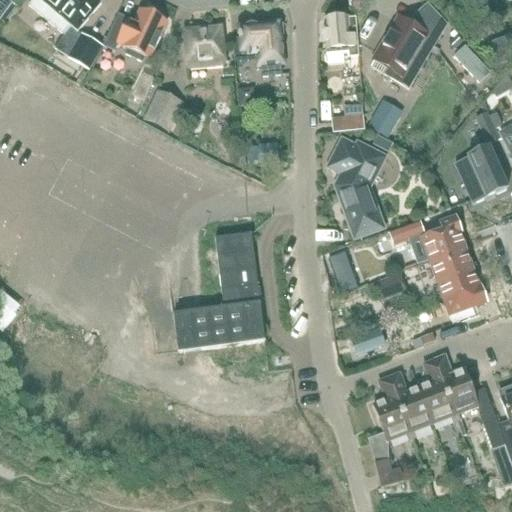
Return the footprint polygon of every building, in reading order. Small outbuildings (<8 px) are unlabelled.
[(0,0),(0,19),(12,4),(6,0),(0,0)] [(77,34),(101,5),(94,0),(33,0),(28,6),(63,36),(54,50),(68,59),(68,60),(89,72),(101,49),(80,36),(77,34)] [(408,91),(446,27),(428,8),(410,24),(414,28),(411,32),(396,24),(393,29),(391,34),(375,59),(389,68),(387,72),(384,77),(408,91)] [(163,24),(140,13),(135,26),(129,23),(130,22),(128,21),(118,16),(103,49),(115,55),(119,46),(124,49),(124,50),(127,52),(125,57),(141,64),(143,59),(147,61),(151,52),(153,53),(159,38),(157,37),(163,24)] [(337,18),(335,15),(333,14),(330,15),(327,16),(326,19),(327,21),(323,22),(324,32),(322,32),(322,35),(325,35),(327,56),(325,59),(326,65),(328,67),(344,65),(344,61),(353,60),(353,59),(358,59),(355,21),(348,21),(348,20),(337,21),(337,18)] [(282,27),(277,23),(277,22),(278,22),(278,21),(278,20),(278,19),(278,18),(277,19),(277,20),(277,21),(277,22),(275,23),(267,24),(268,26),(239,29),(240,37),(238,37),(238,41),(232,42),(233,54),(254,52),(257,55),(258,67),(261,67),(262,79),(260,81),(261,81),(263,79),(280,78),(282,79),(280,77),(279,66),(282,65),(280,37),(282,37),(282,29),(283,27),(284,27),(285,26),(286,26),(284,26),(282,27)] [(222,61),(224,61),(220,31),(185,34),(188,64),(189,64),(189,70),(223,68),(222,61)] [(464,48),(454,58),(480,85),(490,75),(464,48)] [(153,81),(142,75),(131,97),(142,102),(153,81)] [(180,105),(157,94),(144,122),(166,133),(180,105)] [(381,102),(366,129),(386,140),(401,114),(381,102)] [(332,136),(349,134),(364,133),(363,121),(363,118),(362,108),(361,108),(355,108),(343,109),(344,119),(344,120),(331,121),(332,136)] [(475,121),(487,147),(498,142),(494,132),(488,120),(486,116),(475,121)] [(496,116),(488,120),(494,132),(501,129),(496,116)] [(511,128),(499,135),(505,146),(504,146),(511,160),(511,128)] [(355,150),(344,144),(342,143),(328,170),(342,176),(336,188),(354,241),(383,231),(368,190),(384,160),(357,146),(355,150)] [(277,145),(258,147),(259,166),(278,165),(277,145)] [(502,187),(484,146),(449,161),(459,183),(473,177),(481,196),(502,187)] [(257,149),(247,149),(248,164),(259,163),(257,149)] [(417,267),(429,263),(428,260),(462,247),(458,235),(460,234),(454,219),(440,224),(441,227),(437,229),(437,231),(408,241),(417,267)] [(395,246),(422,236),(417,223),(390,233),(395,246)] [(264,344),(264,339),(251,236),(215,241),(223,310),(173,316),(178,355),(264,344)] [(443,302),(478,289),(462,247),(428,260),(429,263),(443,302)] [(472,310),(485,305),(479,289),(478,289),(443,302),(452,327),(475,318),(472,310)] [(379,333),(350,342),(356,358),(384,348),(379,333)] [(431,374),(443,370),(440,360),(427,365),(431,374)] [(435,384),(441,382),(447,379),(443,370),(431,374),(435,384)] [(478,409),(472,395),(464,373),(447,379),(441,382),(457,424),(460,423),(458,417),(478,409)] [(386,392),(398,387),(395,377),(383,382),(386,392)] [(454,425),(457,424),(441,382),(435,384),(418,390),(432,427),(452,419),(454,425)] [(390,401),(396,399),(402,397),(398,387),(386,392),(390,401)] [(511,429),(511,389),(498,395),(508,423),(511,430),(511,429)] [(413,434),(432,427),(418,390),(402,397),(396,399),(412,441),(415,440),(413,434)] [(484,391),(472,395),(478,409),(491,453),(505,449),(497,427),(484,391)] [(409,442),(412,441),(396,399),(390,401),(373,408),(383,435),(367,441),(381,490),(403,484),(400,471),(391,473),(387,462),(387,444),(407,436),(409,442)] [(511,429),(511,430),(508,423),(497,427),(505,449),(511,468),(511,429)] [(500,475),(511,474),(511,468),(505,449),(491,453),(500,475)]
